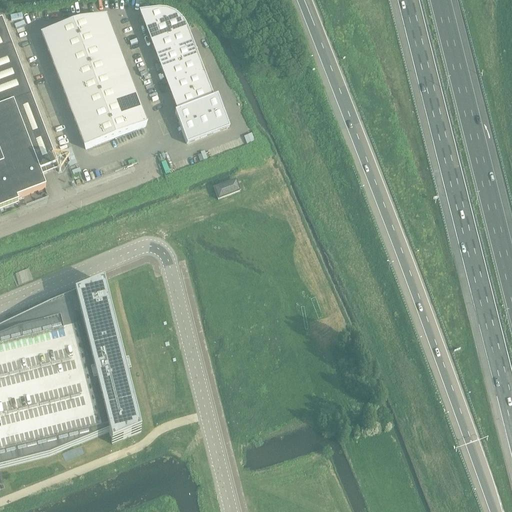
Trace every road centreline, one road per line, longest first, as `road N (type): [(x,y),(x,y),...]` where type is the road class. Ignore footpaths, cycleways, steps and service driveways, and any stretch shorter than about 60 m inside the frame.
road 1 (motorway): [(303,0),(492,511)]
road 2 (unclassified): [(0,306),(142,247),(164,254),(230,511)]
road 3 (motorway): [(408,0),(511,412)]
road 4 (motorway): [(511,289),(439,0)]
road 5 (track): [(150,246),(162,233),(296,179)]
road 6 (unclassified): [(0,229),(151,172)]
